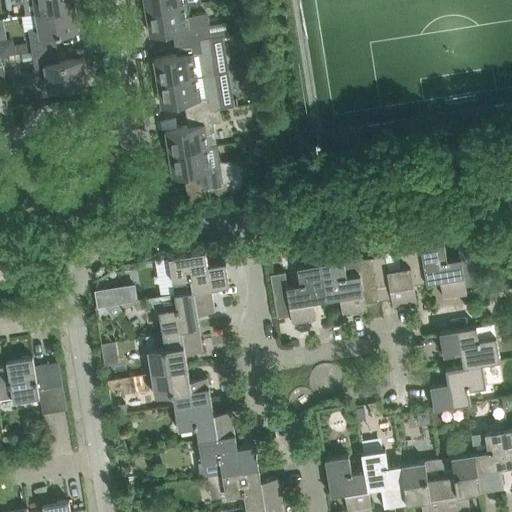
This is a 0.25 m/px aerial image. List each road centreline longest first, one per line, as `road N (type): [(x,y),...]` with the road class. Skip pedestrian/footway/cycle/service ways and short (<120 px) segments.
road 1 (residential): [(246,219),(511,171)]
road 2 (residential): [(0,139),(110,130),(121,119),(126,94),(113,0)]
road 3 (residential): [(71,314),(79,272),(110,241),(246,219)]
road 4 (residential): [(310,511),(299,463),(268,428),(250,367)]
road 5 (residential): [(250,367),(257,308),(246,219)]
road 6 (residential): [(96,459),(71,314)]
road 7 (residential): [(250,367),(383,337)]
